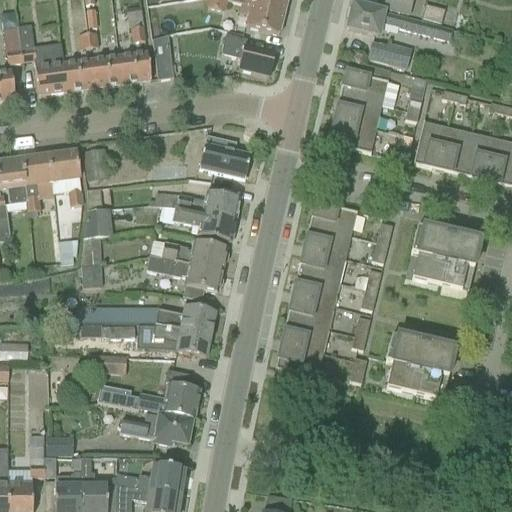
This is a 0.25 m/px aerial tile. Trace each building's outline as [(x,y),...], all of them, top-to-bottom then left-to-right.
[(91,0),(82,0),(83,11),(93,9),(91,0)] [(156,7),(155,0),(145,0),(147,9),(156,7)] [(205,0),(209,1),(223,5),(240,8),(282,19),(286,0),(251,0),(250,0),(205,0)] [(409,19),(412,0),(385,0),(383,13),(409,19)] [(223,5),(209,1),(206,13),(220,17),(223,5)] [(240,8),(237,19),(235,29),(244,31),(244,32),(277,40),(282,19),(240,8)] [(451,33),(352,9),(346,33),(378,41),(381,29),(448,45),(451,33)] [(437,28),(441,14),(422,9),(418,22),(437,28)] [(96,34),(94,15),(85,16),(87,34),(96,34)] [(32,53),(29,30),(17,31),(17,34),(21,67),(32,65),(37,101),(66,97),(62,69),(59,50),(32,53)] [(129,33),(131,48),(143,47),(142,32),(129,33)] [(21,67),(17,34),(3,36),(7,69),(21,67)] [(95,39),(86,40),(87,53),(97,52),(95,39)] [(156,85),(171,83),(165,39),(151,42),(156,85)] [(87,53),(86,40),(76,41),(77,54),(87,53)] [(244,52),(245,45),(224,40),(219,60),(240,64),(237,75),(267,82),(273,59),(244,52)] [(386,49),(385,52),(370,48),(366,64),(404,74),(409,54),(386,49)] [(145,58),(118,62),(121,90),(149,86),(145,58)] [(118,62),(90,65),(94,94),(121,90),(118,62)] [(94,94),(90,65),(62,69),(66,97),(94,94)] [(359,69),(356,80),(344,77),(340,94),(381,104),(385,88),(386,88),(388,75),(359,69)] [(0,106),(13,105),(9,76),(0,77),(0,106)] [(414,82),(408,105),(406,115),(417,118),(425,85),(414,82)] [(340,94),(333,121),(375,131),(381,104),(340,94)] [(452,107),(454,99),(442,96),(440,104),(452,107)] [(466,102),(454,99),(452,107),(464,110),(466,102)] [(499,119),(501,111),(489,108),(487,117),(499,119)] [(511,115),(511,113),(501,111),(499,119),(510,122),(511,115)] [(417,118),(406,115),(403,125),(415,128),(417,118)] [(375,131),(333,121),(327,149),(369,159),(369,158),(375,131)] [(436,175),(446,133),(423,127),(422,127),(412,169),(436,175)] [(446,133),(436,175),(460,181),(470,138),(446,133)] [(493,144),(470,138),(460,181),(483,186),(493,144)] [(205,142),(203,151),(198,174),(243,185),(249,161),(232,158),(234,148),(205,142)] [(511,168),(511,148),(493,144),(483,186),(507,192),(511,168)] [(395,160),(407,163),(409,153),(397,151),(395,160)] [(107,182),(103,156),(82,159),(86,185),(107,182)] [(79,196),(74,157),(47,161),(51,187),(52,199),(66,198),(69,211),(82,209),(80,195),(79,196)] [(47,161),(20,164),(24,191),(51,187),(47,161)] [(24,191),(20,164),(0,167),(0,194),(6,193),(8,209),(25,207),(24,203),(25,203),(24,191)] [(152,185),(185,182),(184,168),(151,171),(152,185)] [(85,219),(101,217),(98,195),(85,195),(86,216),(85,219)] [(154,199),(153,212),(174,214),(175,213),(233,226),(237,204),(206,197),(204,207),(177,201),(154,199)] [(37,201),(25,203),(24,203),(25,207),(26,217),(39,215),(37,201)] [(313,208),(307,232),(349,242),(355,219),(355,217),(313,208)] [(175,213),(174,214),(172,226),(198,232),(197,240),(228,247),(228,245),(232,243),(234,236),(231,232),(233,226),(175,213)] [(85,219),(81,248),(98,245),(98,243),(101,243),(101,217),(85,219)] [(374,248),(386,251),(391,232),(379,229),(374,248)] [(307,232),(302,256),(344,266),(349,242),(307,232)] [(479,247),(455,241),(416,232),(409,258),(416,259),(410,284),(467,297),(479,247)] [(98,245),(81,248),(79,270),(79,272),(99,271),(98,245)] [(151,246),(148,261),(161,264),(220,276),(221,268),(224,266),(225,261),(223,258),(224,254),(193,248),(191,257),(186,255),(186,254),(151,246)] [(386,251),(374,248),(370,267),(382,270),(386,251)] [(69,252),(58,254),(60,270),(71,269),(70,262),(69,252)] [(302,256),(296,279),(338,289),(344,266),(302,256)] [(218,284),(220,276),(161,264),(148,261),(145,277),(179,284),(180,282),(186,283),(182,302),(200,306),(202,295),(215,298),(216,294),(219,292),(220,287),(218,284)] [(99,271),(79,272),(81,294),(100,292),(99,271)] [(368,276),(363,295),(375,298),(379,279),(368,276)] [(296,279),(290,303),(332,312),(338,289),(296,279)] [(375,298),(363,295),(359,314),(370,317),(375,298)] [(332,312),(290,303),(285,326),(327,336),(332,312)] [(181,321),(156,316),(91,314),(91,329),(135,329),(153,329),(209,340),(213,319),(183,312),(181,321)] [(357,323),(353,338),(365,341),(368,326),(357,323)] [(285,326),(279,349),(321,359),(327,336),(285,326)] [(204,362),(209,340),(153,329),(150,343),(176,348),(174,356),(204,362)] [(133,330),(110,331),(110,332),(110,343),(110,344),(133,344),(133,330)] [(365,341),(353,338),(349,353),(361,356),(365,341)] [(453,355),(413,346),(390,341),(384,367),(390,368),(385,392),(441,406),(453,355)] [(0,363),(26,365),(26,348),(0,347),(0,363)] [(321,359),(279,349),(274,374),(316,384),(316,383),(321,359)] [(127,363),(87,361),(86,378),(126,381),(127,363)] [(365,366),(359,365),(353,364),(348,386),(359,389),(365,366)] [(165,375),(163,388),(187,393),(190,380),(165,375)] [(198,396),(165,390),(163,404),(138,400),(135,413),(192,424),(198,396)] [(121,423),(118,438),(152,445),(152,447),(170,451),(171,447),(185,450),(189,427),(143,418),(141,427),(121,423)] [(43,440),(28,440),(28,475),(28,482),(29,482),(30,482),(43,482),(43,474),(43,449),(43,440)] [(44,461),(72,460),(71,442),(44,442),(44,461)] [(89,465),(79,465),(79,478),(79,511),(104,511),(105,508),(106,508),(106,504),(105,504),(105,490),(93,490),(93,479),(89,479),(89,465)] [(138,483),(136,494),(148,496),(178,501),(182,476),(169,474),(169,473),(165,472),(165,473),(152,471),(150,484),(138,483)] [(43,486),(42,511),(79,511),(79,478),(73,478),(68,482),(57,481),(53,486),(43,486)] [(115,483),(115,490),(136,494),(138,483),(115,479),(115,483)] [(30,511),(31,488),(6,489),(6,511),(30,511)] [(136,494),(115,490),(114,511),(129,511),(129,504),(147,507),(145,511),(176,511),(178,501),(148,496),(136,494)]
